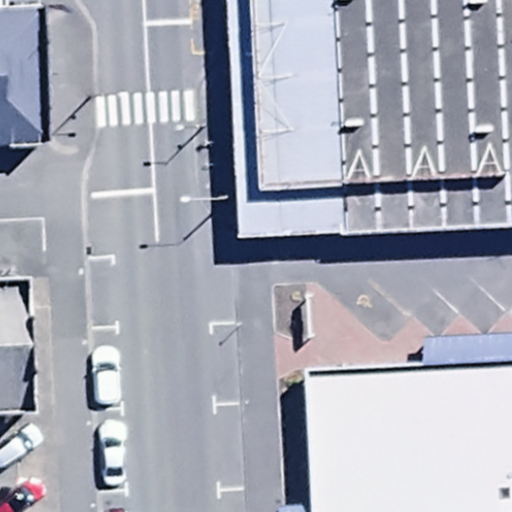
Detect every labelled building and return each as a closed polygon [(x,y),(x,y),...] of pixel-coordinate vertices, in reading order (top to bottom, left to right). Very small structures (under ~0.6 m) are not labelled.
[(0,0),(0,45),(58,45),(57,0),(0,0)] [(511,0),(264,0),(275,259),(511,247),(511,0)] [(0,188),(58,187),(58,45),(0,45),(0,188)] [(0,429),(42,428),(37,269),(0,270),(0,429)] [(511,511),(511,393),(283,405),(287,511),(511,511)]
